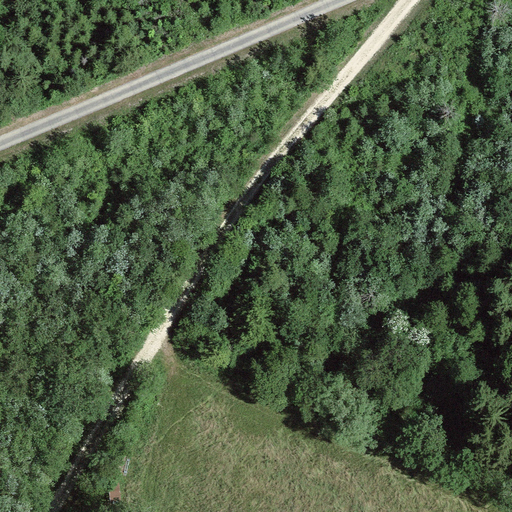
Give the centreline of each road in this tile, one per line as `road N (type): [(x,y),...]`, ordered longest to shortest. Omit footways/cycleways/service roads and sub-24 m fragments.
road 1 (track): [(419,0),(299,133),(167,316),(50,511)]
road 2 (track): [(0,148),(351,0)]
